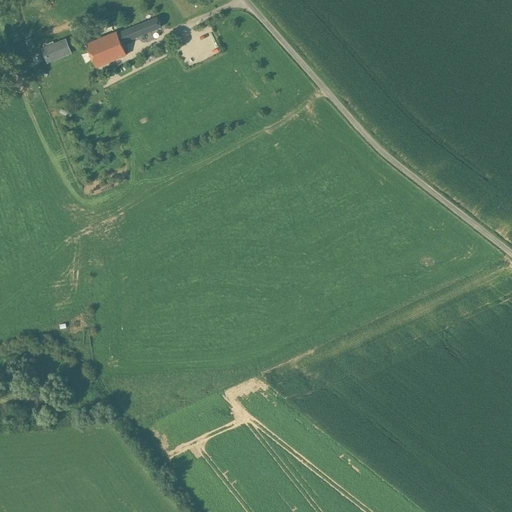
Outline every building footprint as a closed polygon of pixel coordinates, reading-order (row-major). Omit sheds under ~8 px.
[(154,10),(134,19),(137,26),(141,24),(148,21),(149,22),(157,18),(154,10)] [(157,18),(149,22),(153,31),(161,27),(157,18)] [(149,22),(148,21),(141,24),(146,34),(153,31),(149,22)] [(137,26),(119,34),(123,44),(146,34),(141,24),(137,26)] [(118,32),(87,43),(97,67),(127,55),(123,44),(119,34),(118,32)] [(67,40),(60,43),(65,55),(72,52),(67,40)] [(60,43),(42,50),(48,62),(65,55),(60,43)]
